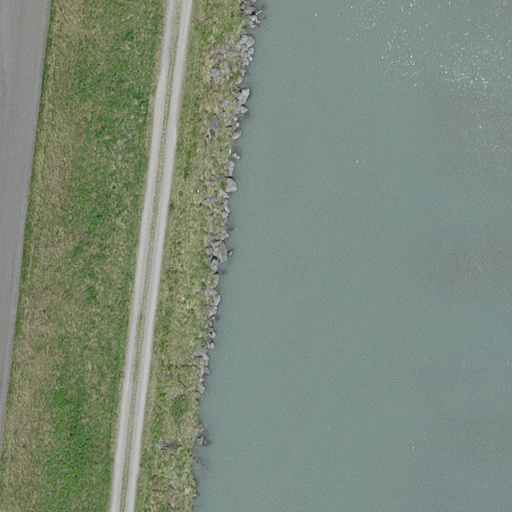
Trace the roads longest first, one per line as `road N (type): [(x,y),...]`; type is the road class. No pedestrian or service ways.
road 1 (track): [(181,0),(124,511)]
road 2 (track): [(31,0),(0,280)]
